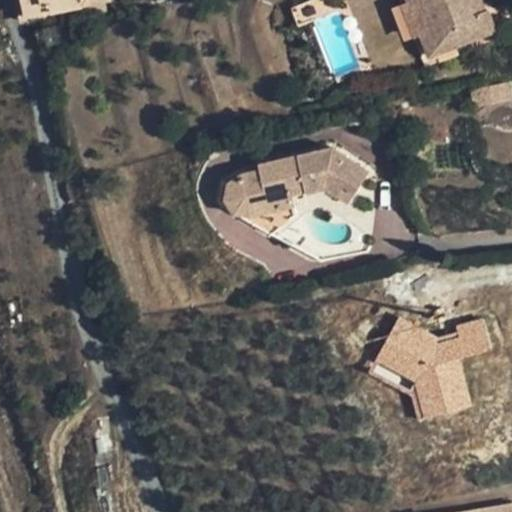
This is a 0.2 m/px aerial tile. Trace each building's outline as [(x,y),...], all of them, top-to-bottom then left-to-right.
[(21,0),(25,17),(68,9),(65,0),(21,0)] [(109,0),(65,0),(68,9),(110,1),(109,0)] [(431,29),(419,0),(409,0),(401,3),(423,58),(430,54),(422,33),(431,29)] [(422,33),(430,54),(480,36),(466,0),(462,0),(458,2),(450,4),(448,0),(419,0),(431,29),(422,33)] [(491,102),(511,97),(511,92),(510,83),(488,88),(491,102)] [(326,188),(338,196),(345,185),(355,193),(369,173),(333,149),(259,165),(260,168),(260,169),(249,171),(248,172),(246,172),(245,173),(243,174),(242,175),(240,177),(240,178),(239,179),(239,180),(238,181),(239,183),(239,185),(239,187),(240,189),(241,191),(242,192),(243,193),(244,194),(245,194),(247,195),(249,196),(251,196),(253,196),(254,196),(255,196),(255,195),(256,195),(257,194),(259,193),(260,192),(262,191),(262,190),(262,189),(263,187),(263,185),(269,213),(296,206),(293,191),(305,188),(306,192),(326,188)] [(260,169),(260,168),(242,172),(228,182),(224,199),(234,215),(251,216),(269,213),(263,185),(263,187),(262,189),(262,190),(262,191),(260,192),(259,193),(257,194),(256,195),(255,195),(255,196),(254,196),(253,196),(251,196),(249,196),(247,195),(245,194),(244,194),(243,193),(242,192),(241,191),(240,189),(239,187),(239,185),(239,183),(238,181),(239,180),(239,179),(240,178),(240,177),(242,175),(243,174),(245,173),(246,172),(248,172),(249,171),(260,169)] [(347,205),(355,193),(345,185),(338,196),(337,198),(347,205)] [(437,337),(402,318),(372,374),(411,394),(417,419),(470,406),(458,359),(492,351),(484,318),(456,325),(457,332),(437,337)] [(511,511),(511,503),(461,511),(511,511)]
